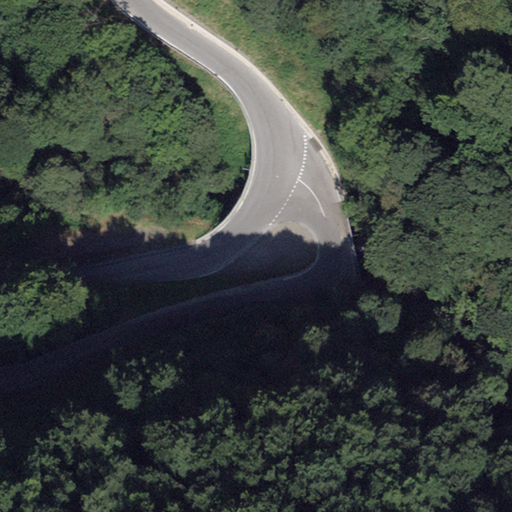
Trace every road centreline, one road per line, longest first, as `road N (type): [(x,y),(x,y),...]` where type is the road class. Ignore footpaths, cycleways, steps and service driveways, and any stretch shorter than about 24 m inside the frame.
road 1 (tertiary): [(0,383),(214,308),(325,283),(336,256),(329,223),(307,193),(278,174)]
road 2 (tertiary): [(0,299),(211,254),(249,223),(278,174)]
road 3 (tertiary): [(278,174),(276,130),(254,91),(133,0)]
